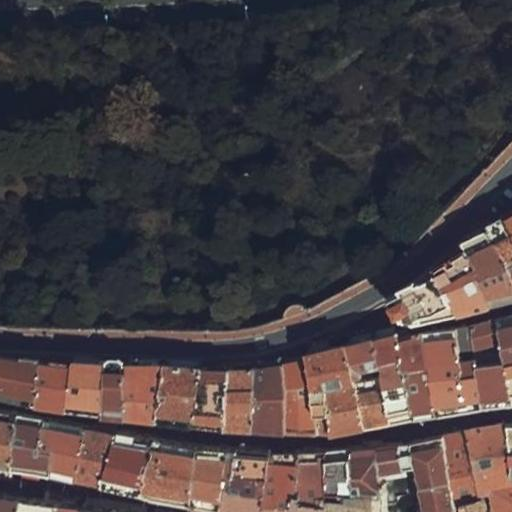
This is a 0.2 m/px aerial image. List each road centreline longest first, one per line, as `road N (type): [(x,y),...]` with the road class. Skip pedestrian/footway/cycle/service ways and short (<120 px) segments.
road 1 (residential): [(511,167),(359,301),(292,330),(211,343),(0,333)]
road 2 (residential): [(0,8),(217,0)]
